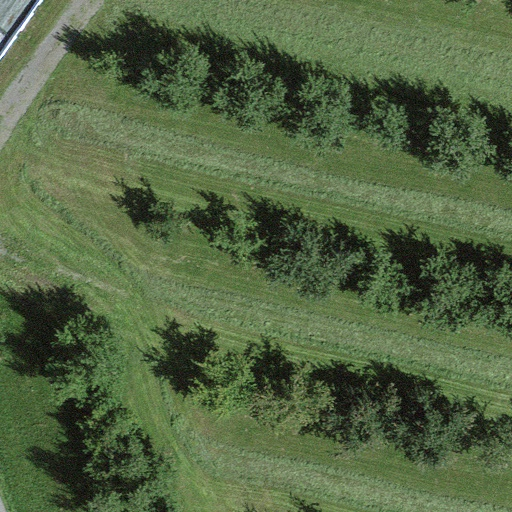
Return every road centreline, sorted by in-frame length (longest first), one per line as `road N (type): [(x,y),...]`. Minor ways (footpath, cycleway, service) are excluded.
road 1 (track): [(0,253),(137,310),(173,351)]
road 2 (track): [(94,0),(0,141)]
